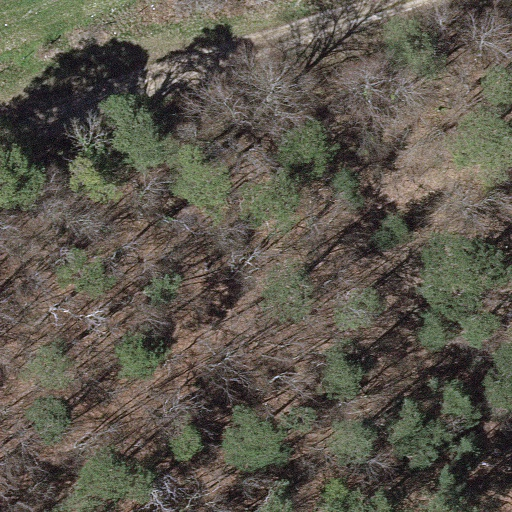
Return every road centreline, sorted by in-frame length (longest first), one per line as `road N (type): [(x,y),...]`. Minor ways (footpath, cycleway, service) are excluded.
road 1 (track): [(0,142),(288,36)]
road 2 (track): [(288,36),(405,0)]
